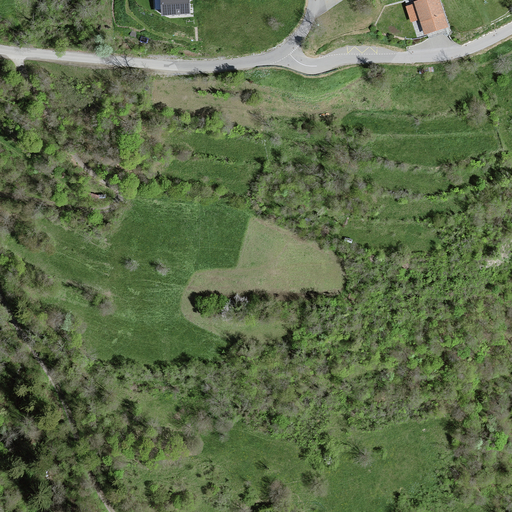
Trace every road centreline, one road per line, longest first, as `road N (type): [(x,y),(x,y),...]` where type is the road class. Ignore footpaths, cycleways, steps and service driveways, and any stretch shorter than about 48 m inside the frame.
road 1 (unclassified): [(0,50),(178,65),(252,61),(285,50)]
road 2 (residential): [(285,50),(308,65),(439,57),(511,27)]
